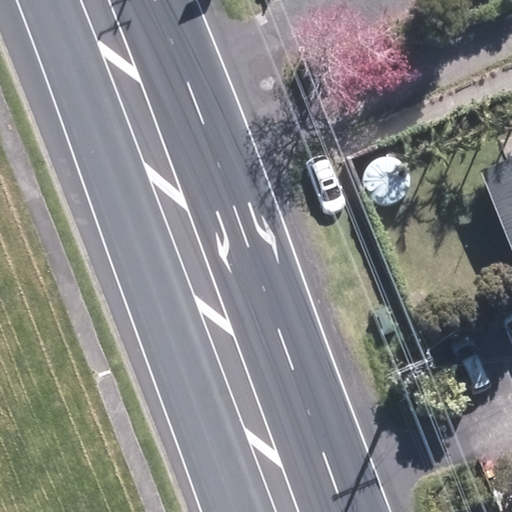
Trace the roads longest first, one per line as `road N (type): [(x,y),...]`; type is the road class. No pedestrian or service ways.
road 1 (primary): [(86,0),(273,474)]
road 2 (track): [(57,511),(51,402),(0,239)]
